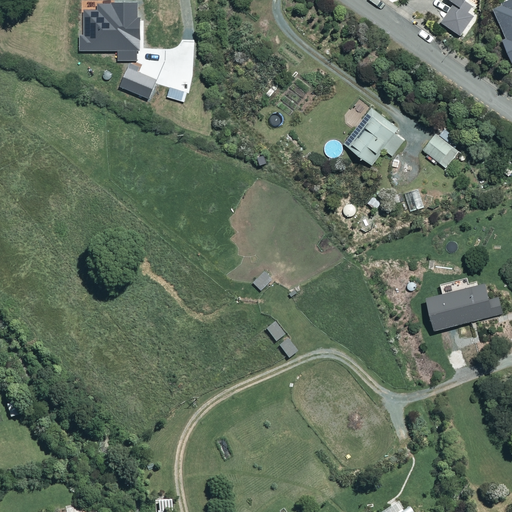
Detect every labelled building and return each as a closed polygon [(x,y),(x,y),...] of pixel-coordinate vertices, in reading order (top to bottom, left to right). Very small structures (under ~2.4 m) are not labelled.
[(465,0),(452,0),(456,3),(443,23),(463,37),(475,18),(469,14),(474,6),(465,0)] [(511,0),(508,0),(495,6),(507,35),(501,38),(511,64),(511,0)] [(370,106),(344,145),(373,165),(384,150),(392,155),(408,131),(370,106)] [(437,132),(424,150),(449,168),(462,150),(437,132)] [(423,206),(419,189),(405,193),(410,210),(423,206)] [(272,278),(263,270),(253,281),(261,289),(272,278)] [(504,317),(500,300),(489,302),(486,287),(427,301),(435,334),(504,317)] [(284,334),(274,321),(266,328),(276,340),(284,334)] [(297,350),(289,338),(279,346),(288,357),(297,350)]
